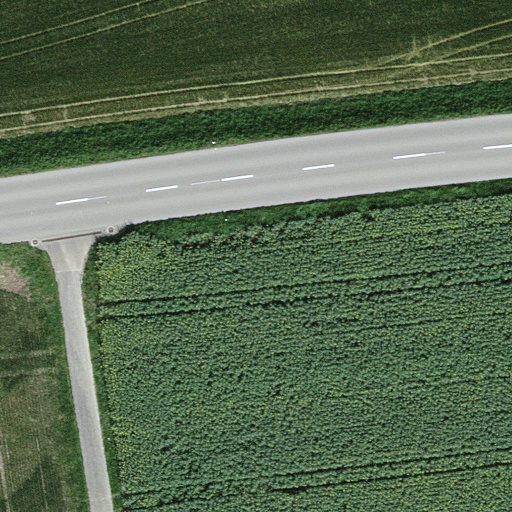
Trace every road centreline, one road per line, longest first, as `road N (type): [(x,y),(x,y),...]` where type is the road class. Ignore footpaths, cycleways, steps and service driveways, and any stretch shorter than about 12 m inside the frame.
road 1 (secondary): [(0,211),(511,145)]
road 2 (track): [(58,203),(108,511)]
